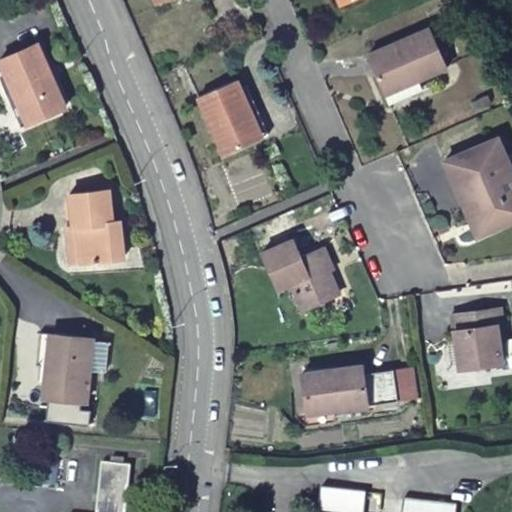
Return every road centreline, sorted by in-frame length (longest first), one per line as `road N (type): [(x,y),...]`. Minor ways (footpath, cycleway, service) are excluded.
road 1 (residential): [(86,0),(168,198),(191,285),(196,383),(183,511)]
road 2 (residential): [(268,0),(344,173),(404,263)]
